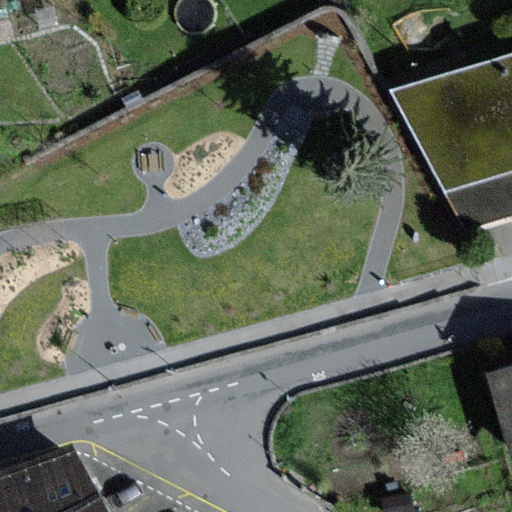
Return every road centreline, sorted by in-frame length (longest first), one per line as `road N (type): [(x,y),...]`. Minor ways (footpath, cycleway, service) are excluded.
road 1 (residential): [(511,303),(182,397)]
road 2 (residential): [(182,397),(0,448)]
road 3 (residential): [(182,397),(217,461),(284,511)]
